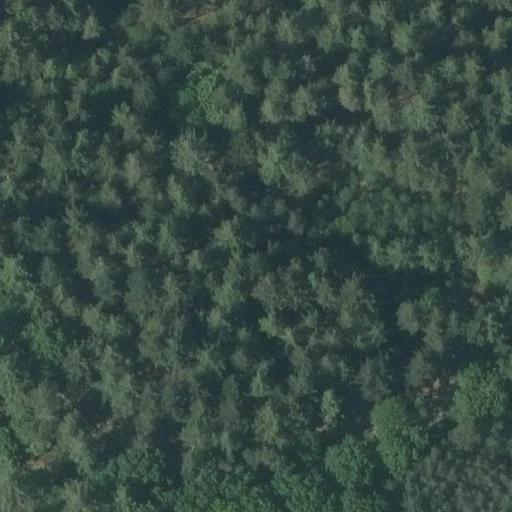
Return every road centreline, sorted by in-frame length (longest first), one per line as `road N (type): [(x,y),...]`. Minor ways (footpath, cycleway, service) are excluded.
road 1 (track): [(511,365),(228,511)]
road 2 (track): [(173,511),(0,328)]
